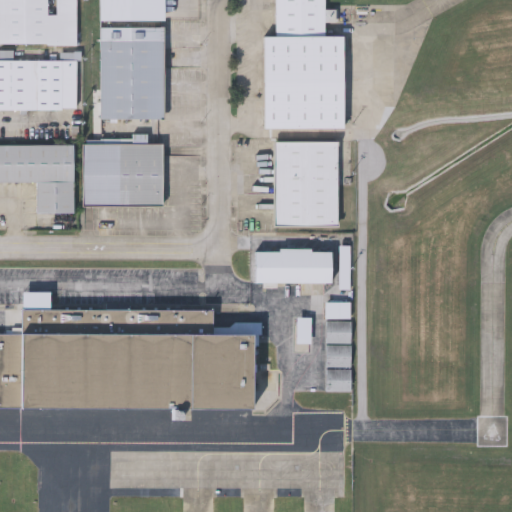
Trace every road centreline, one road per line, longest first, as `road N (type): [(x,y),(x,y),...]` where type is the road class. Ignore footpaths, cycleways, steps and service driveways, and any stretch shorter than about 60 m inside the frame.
road 1 (residential): [(217,0),(217,220),(207,246)]
road 2 (residential): [(207,246),(0,248)]
